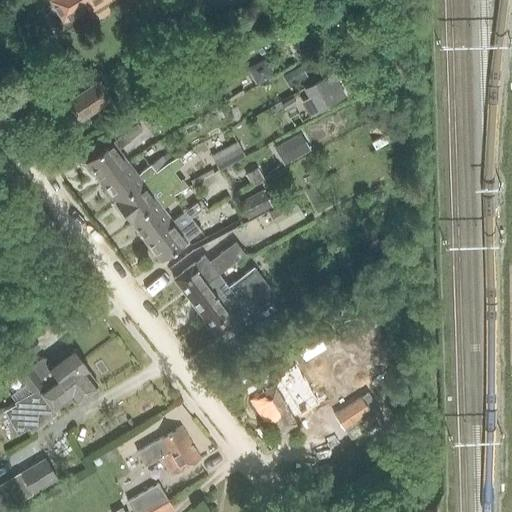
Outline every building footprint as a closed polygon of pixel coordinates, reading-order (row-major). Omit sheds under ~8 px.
[(49,0),(50,0),(49,1),(64,24),(87,9),(90,14),(111,0),(49,0)] [(305,58),(291,34),(284,38),(297,62),(305,58)] [(249,68),(257,83),(272,74),(264,60),(249,68)] [(288,88),(307,76),(300,65),(281,76),(288,88)] [(300,100),(309,116),(346,96),(332,71),(303,87),(308,96),(300,100)] [(100,83),(63,106),(76,125),(112,101),(100,83)] [(86,164),(101,184),(128,164),(118,151),(131,141),(131,140),(142,132),(137,125),(126,133),(113,143),(86,164)] [(299,129),(273,144),(284,162),(310,147),(299,129)] [(222,168),(240,159),(235,149),(217,158),(222,168)] [(101,184),(116,204),(167,165),(162,158),(151,166),(150,166),(137,175),(128,164),(101,184)] [(265,181),(253,159),(242,165),(254,187),(265,181)] [(116,204),(130,222),(157,202),(148,190),(161,180),(161,179),(172,171),(167,165),(116,204)] [(272,206),(274,210),(287,203),(282,194),(270,200),(266,191),(242,204),(249,218),(272,206)] [(130,222),(145,243),(173,222),(163,209),(176,199),(170,192),(157,202),(130,222)] [(287,203),(274,210),(271,211),(277,222),(303,209),(297,198),(287,203)] [(177,228),(173,222),(145,243),(160,262),(188,242),(188,241),(201,231),(191,218),(202,210),(197,204),(185,212),(190,218),(177,228)] [(171,277),(186,296),(189,294),(188,294),(217,273),(216,272),(243,252),(234,239),(207,260),(202,254),(171,277)] [(322,251),(295,266),(302,279),(329,263),(322,251)] [(245,287),(258,277),(250,266),(226,285),(217,273),(188,294),(189,294),(204,314),(204,315),(238,290),(239,291),(244,287),(245,287)] [(238,290),(204,315),(204,314),(201,316),(215,334),(246,311),(243,307),(267,288),(258,277),(245,287),(244,287),(239,291),(238,290)] [(34,335),(0,355),(0,373),(42,349),(34,335)] [(15,400),(17,399),(39,387),(55,375),(56,377),(80,358),(70,345),(47,362),(42,356),(19,373),(26,383),(11,394),(15,400)] [(89,370),(80,358),(56,377),(55,375),(39,387),(17,399),(15,400),(30,427),(71,396),(74,401),(97,383),(88,371),(89,370)] [(278,380),(249,398),(263,420),(270,416),(280,432),(310,412),(299,395),(291,400),(278,380)] [(361,397),(334,415),(344,430),(345,430),(352,440),(378,422),(361,397)] [(161,437),(137,452),(145,466),(161,456),(172,474),(200,457),(181,425),(161,437)] [(6,477),(0,480),(0,483),(10,502),(18,498),(44,483),(58,475),(46,455),(32,463),(6,477)] [(129,501),(135,511),(149,511),(169,501),(160,484),(129,501)]
